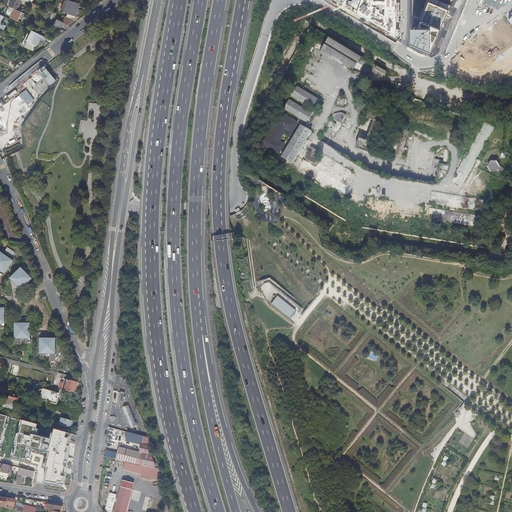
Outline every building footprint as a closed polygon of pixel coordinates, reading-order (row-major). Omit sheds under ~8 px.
[(23,0),(9,0),(7,5),(22,12),(24,9),(23,8),(26,1),(24,0),(23,0)] [(75,16),(79,3),(69,0),(64,0),(61,11),(67,14),(75,16)] [(333,0),(342,5),(349,9),(357,13),(396,37),(396,0),(333,0)] [(430,0),(412,0),(411,44),(431,53),(449,10),(430,1),(430,0)] [(26,14),(22,12),(10,7),(6,14),(19,21),(21,17),(24,18),(26,14)] [(58,21),(55,26),(64,30),(67,25),(58,21)] [(47,38),(33,31),(31,34),(28,32),(21,45),(33,51),(40,39),(45,41),(47,38)] [(326,37),(319,51),(351,72),(358,56),(326,37)] [(375,70),(385,74),(387,70),(377,66),(375,70)] [(318,100),(295,86),(289,96),(312,110),(318,100)] [(3,104),(0,105),(0,135),(10,130),(7,124),(8,117),(11,115),(7,115),(8,112),(12,113),(14,112),(7,111),(9,109),(7,104),(11,105),(10,107),(15,105),(19,105),(19,100),(21,103),(26,104),(33,100),(28,89),(18,95),(18,97),(11,100),(11,104),(5,103),(5,108),(3,104)] [(343,99),(336,97),(335,105),(342,106),(343,99)] [(310,113),(287,99),(281,109),(305,122),(310,113)] [(366,110),(364,117),(371,119),(363,140),(356,137),(353,147),(367,152),(380,116),(366,110)] [(258,145),(275,155),(283,143),(278,140),(283,132),(288,134),(295,122),(278,112),(258,145)] [(333,115),(330,119),(339,124),(344,115),(340,113),(333,115)] [(458,124),(457,120),(454,120),(453,115),(444,116),(445,123),(450,123),(450,125),(458,124)] [(298,123),(278,156),(289,163),(309,130),(298,123)] [(395,139),(392,155),(403,157),(406,141),(395,139)] [(337,179),(344,165),(322,153),(319,159),(308,153),(300,167),(315,176),(314,179),(331,188),(334,183),(342,188),(343,186),(349,189),(351,186),(337,179)] [(490,162),(488,166),(490,172),(496,172),(499,167),(496,162),(490,162)] [(7,270),(14,259),(10,256),(8,259),(4,256),(6,253),(2,250),(0,253),(0,268),(4,268),(7,270)] [(25,285),(32,279),(21,268),(15,275),(16,276),(13,279),(21,287),(24,284),(25,285)] [(278,295),(271,303),(289,318),(296,310),(278,295)] [(30,341),(30,328),(26,328),(23,325),(20,326),(18,328),(15,328),(15,341),(20,342),(20,337),(25,337),(25,341),(30,341)] [(55,357),(55,343),(52,343),(48,340),(43,343),(40,343),(40,356),(45,357),(45,352),(50,352),(50,357),(55,357)] [(62,390),(75,393),(78,383),(65,379),(62,390)] [(59,394),(50,392),(48,402),(56,404),(58,399),(59,394)] [(3,406),(13,409),(14,403),(17,404),(19,396),(10,394),(9,399),(7,397),(6,400),(5,400),(3,406)] [(123,406),(131,426),(137,423),(129,404),(123,406)] [(60,425),(73,429),(73,424),(74,422),(71,421),(71,419),(62,418),(60,425)] [(127,432),(126,440),(140,442),(141,435),(127,432)] [(119,448),(116,460),(140,466),(143,454),(119,448)] [(0,463),(0,471),(7,473),(10,474),(11,467),(0,463)] [(18,475),(33,477),(34,472),(19,468),(18,475)] [(126,511),(132,491),(121,488),(114,511),(126,511)] [(110,492),(105,510),(112,511),(117,494),(110,492)] [(20,511),(22,511),(23,509),(14,506),(15,504),(15,500),(8,498),(6,509),(20,511)]
